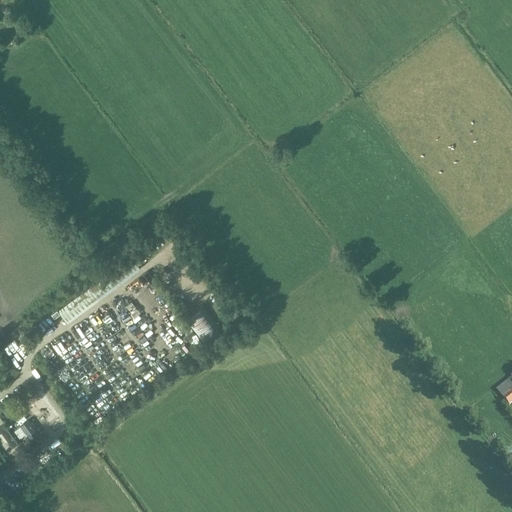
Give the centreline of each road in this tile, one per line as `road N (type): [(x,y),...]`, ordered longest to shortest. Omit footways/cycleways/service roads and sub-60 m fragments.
road 1 (residential): [(297,37),(139,158)]
road 2 (residential): [(438,8),(347,77),(324,72),(297,37)]
road 3 (residential): [(150,0),(77,57),(31,0)]
